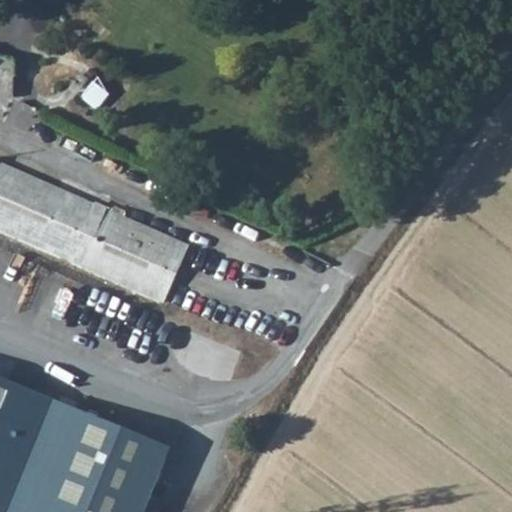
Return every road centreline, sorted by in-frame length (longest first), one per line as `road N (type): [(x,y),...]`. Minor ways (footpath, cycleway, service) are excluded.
road 1 (track): [(511,98),(371,286),(245,511)]
road 2 (unclassified): [(340,266),(511,50)]
